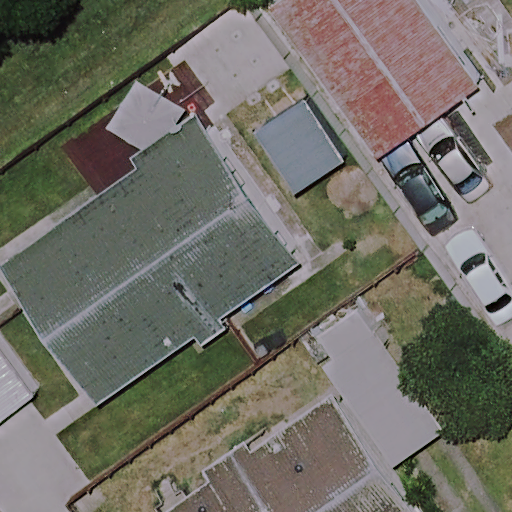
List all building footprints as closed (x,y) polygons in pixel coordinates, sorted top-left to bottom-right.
[(472,81),(412,0),(278,0),(271,6),(377,150),(472,81)] [(288,70),(250,12),(198,46),(236,104),(288,70)] [(511,108),(500,118),(511,134),(511,108)] [(297,264),(201,127),(5,264),(101,401),(297,264)] [(301,346),(330,388),(153,508),(155,511),(414,511),(390,476),(454,432),(365,303),(301,346)] [(0,414),(38,390),(0,331),(0,414)]
